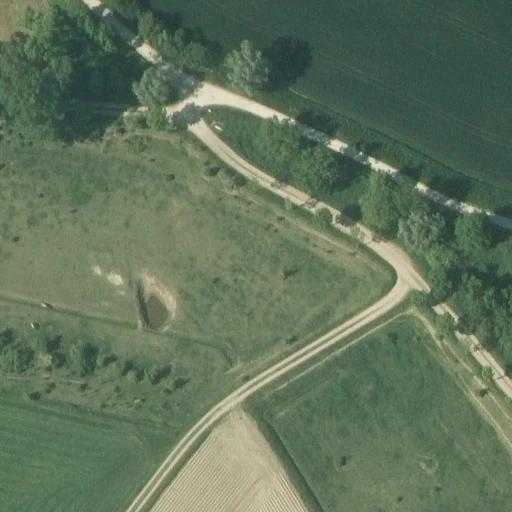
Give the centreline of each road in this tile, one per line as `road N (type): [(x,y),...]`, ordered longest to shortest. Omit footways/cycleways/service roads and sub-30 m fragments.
road 1 (track): [(132,511),(195,429),(420,277)]
road 2 (track): [(511,224),(447,203),(201,87)]
road 3 (track): [(420,277),(382,242),(239,166),(185,116)]
road 4 (track): [(0,97),(185,116),(201,87)]
road 5 (track): [(201,87),(168,71),(89,0)]
road 6 (track): [(420,277),(511,387)]
